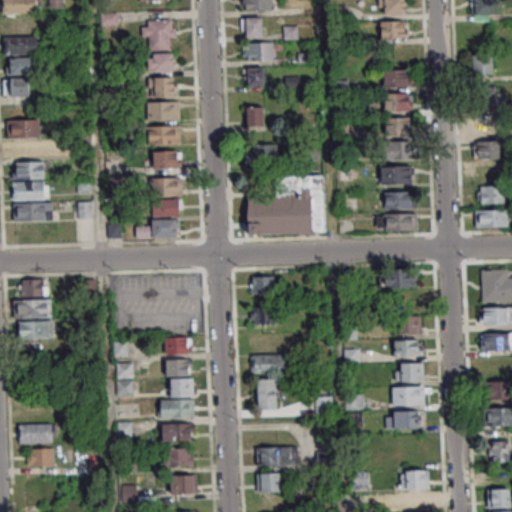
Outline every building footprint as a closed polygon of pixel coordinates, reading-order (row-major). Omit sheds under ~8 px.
[(37,0),(2,0),(2,13),(37,13),(37,0)] [(242,0),(243,11),(270,11),(269,0),(242,0)] [(407,14),(406,0),(378,0),(379,14),(407,14)] [(470,0),(470,17),(491,17),(491,0),(470,0)] [(37,16),(2,16),(2,33),(37,33),(37,16)] [(243,37),(262,37),(262,18),(243,18),(243,37)] [(141,39),(148,39),(148,49),(174,49),(174,19),(141,19),(141,39)] [(407,37),(407,21),(379,21),(379,37),(407,37)] [(4,55),(39,55),(39,36),(4,36),(4,55)] [(274,60),(274,43),(243,43),(243,60),(274,60)] [(177,53),(149,53),(149,71),(177,71),(177,53)] [(492,73),(492,54),(472,54),(472,74),(492,73)] [(35,57),(8,57),(8,73),(35,73),(35,57)] [(264,67),(246,67),(246,86),(264,86),(264,67)] [(408,69),(383,69),(383,86),(408,86),(408,69)] [(151,96),(177,96),(177,76),(151,76),(151,96)] [(3,96),(31,96),(31,77),(3,77),(3,96)] [(496,107),(496,86),(474,86),(474,107),(496,107)] [(412,92),(383,92),(383,110),(412,110),(412,92)] [(180,119),(180,101),(147,102),(147,119),(180,119)] [(246,126),(264,126),(263,106),(246,106),(246,126)] [(496,111),(472,112),(473,131),(497,130),(496,111)] [(385,135),(412,135),(412,117),(385,117),(385,135)] [(7,119),(7,159),(42,159),(42,139),(41,139),(41,119),(7,119)] [(182,125),(148,125),(148,144),(182,144),(182,125)] [(473,158),(500,158),(500,138),(473,138),(473,158)] [(411,141),(385,141),(385,159),(411,159),(411,141)] [(247,165),(278,165),(278,144),(247,144),(247,165)] [(152,168),(182,168),(182,150),(152,150),(152,168)] [(12,161),(12,178),(45,178),(45,161),(12,161)] [(477,183),(501,183),(501,165),(477,165),(477,183)] [(380,183),(412,183),(412,166),(380,166),(380,183)] [(324,234),(324,174),(272,175),(272,195),(247,195),(247,234),(324,234)] [(183,177),(150,177),(150,195),(183,195),(183,177)] [(76,193),(92,193),(92,179),(76,179),(76,193)] [(46,181),(12,181),(12,199),(46,199),(46,181)] [(503,203),(503,186),(477,186),(477,203),(503,203)] [(416,191),(384,191),(384,208),(416,208),(416,191)] [(151,199),(151,216),(180,216),(180,199),(151,199)] [(78,201),(78,218),(92,218),(92,201),(78,201)] [(13,202),(13,220),(53,220),(53,202),(13,202)] [(475,226),(507,226),(507,209),(475,209),(475,226)] [(417,213),(376,213),(376,229),(417,229),(417,213)] [(149,219),(149,225),(136,225),(136,237),(181,237),(181,219),(149,219)] [(415,287),(415,269),(384,269),(384,287),(415,287)] [(481,269),(481,301),(511,300),(511,277),(508,278),(507,269),(481,269)] [(249,294),(276,294),(276,276),(249,276),(249,294)] [(19,295),(47,295),(47,279),(19,279),(19,295)] [(422,311),(422,292),(394,292),(394,311),(422,311)] [(50,299),(13,299),(13,317),(50,317),(50,299)] [(276,306),(250,306),(250,324),(276,324),(276,306)] [(511,306),(479,307),(479,324),(511,323),(511,306)] [(421,315),(398,315),(398,334),(421,334),(421,315)] [(18,320),(18,338),(54,338),(54,320),(18,320)] [(511,348),(511,332),(481,332),(481,349),(511,348)] [(251,335),(251,374),(286,373),(286,353),(282,353),(282,335),(251,335)] [(164,353),(191,353),(191,337),(164,337),(164,353)] [(393,339),(394,356),(422,356),(422,339),(393,339)] [(193,375),(193,359),(166,359),(166,375),(193,375)] [(133,394),(133,363),(117,363),(117,394),(133,394)] [(424,363),(394,363),(394,381),(424,381),(424,363)] [(169,378),(169,396),(195,396),(194,378),(169,378)] [(278,379),(257,379),(257,409),(278,409),(278,379)] [(511,380),(486,381),(486,399),(511,398),(511,380)] [(391,386),(391,404),(424,404),(424,386),(391,386)] [(331,396),(315,396),(315,414),(331,414),(331,396)] [(195,417),(195,399),(160,399),(160,417),(195,417)] [(19,421),(53,421),(53,403),(19,403),(19,421)] [(511,407),(483,407),(483,425),(511,424),(511,407)] [(385,427),(421,427),(421,410),(385,410),(385,427)] [(18,442),(54,442),(54,423),(18,423),(18,442)] [(195,440),(195,423),(161,423),(161,440),(195,440)] [(509,441),(488,441),(488,461),(509,461),(509,441)] [(256,446),(256,464),(299,464),(299,446),(256,446)] [(54,447),(27,447),(27,466),(54,466),(54,447)] [(193,465),(193,447),(162,447),(162,465),(193,465)] [(486,468),(487,508),(511,507),(511,468),(486,468)] [(400,489),(405,489),(405,510),(429,510),(429,469),(400,470),(400,489)] [(352,471),(352,487),(368,487),(368,471),(352,471)] [(281,491),(281,473),(257,473),(257,491),(281,491)] [(171,493),(198,493),(198,474),(171,474),(171,493)] [(261,511),(282,511),(281,494),(261,495),(261,511)]
